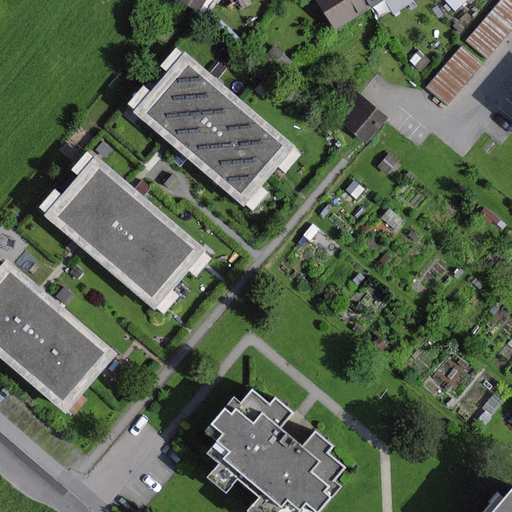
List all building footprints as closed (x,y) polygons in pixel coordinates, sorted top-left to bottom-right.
[(322,0),(340,27),(374,5),(370,0),(322,0)] [(511,33),(511,0),(503,0),(470,40),(491,58),(511,33)] [(487,63),(465,45),(431,86),(452,104),(487,63)] [(188,51),(137,110),(246,204),(297,145),(188,51)] [(341,117),(369,140),(388,117),(361,94),(341,117)] [(207,250),(99,156),(47,215),(156,309),(207,250)] [(119,350),(9,257),(0,266),(0,349),(70,409),(119,350)] [(276,403),(259,388),(248,401),(241,395),(212,430),(224,440),(214,451),(226,462),(215,476),(233,491),(244,478),(266,497),(255,510),(256,511),(283,511),(284,511),(303,511),(306,509),(309,511),(325,511),(348,485),(341,479),(351,466),(334,451),(339,445),(322,430),(308,447),(285,428),(299,411),(281,396),(276,403)] [(511,511),(511,491),(509,495),(504,491),(486,511),(511,511)]
